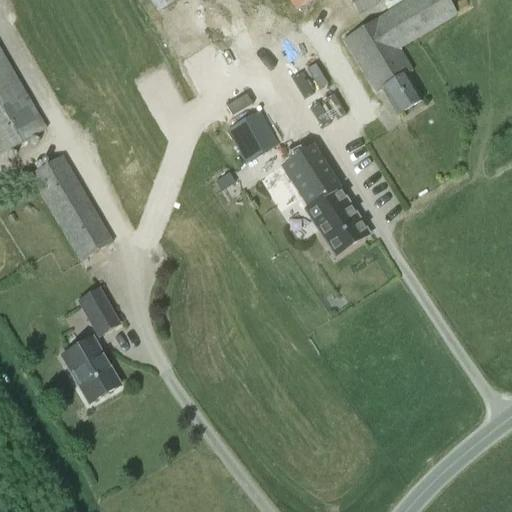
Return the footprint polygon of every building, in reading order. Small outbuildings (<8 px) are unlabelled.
[(213,54),(202,35),(178,0),(147,0),(180,48),(184,45),(194,63),(191,65),(231,130),(227,133),(245,166),(279,147),(260,114),(253,118),(232,84),(214,53),(213,54)] [(272,31),(251,0),(200,0),(235,54),(272,31)] [(286,0),(295,12),(312,0),(286,0)] [(422,104),(406,76),(413,72),(401,51),(457,17),(447,0),(412,0),(341,42),(375,96),(381,92),(397,119),(422,104)] [(347,0),(359,18),(379,5),(378,3),(382,0),(347,0)] [(314,40),(265,67),(305,137),(353,110),(314,40)] [(0,158),(46,132),(0,54),(0,158)] [(312,149),(263,181),(290,221),(307,211),(318,227),(315,229),(335,259),(362,241),(344,213),(351,208),(312,149)] [(80,263),(112,245),(62,158),(30,177),(80,263)] [(228,175),(214,184),(221,194),(235,185),(228,175)] [(99,338),(118,327),(98,293),(79,304),(99,338)] [(89,406),(119,388),(91,341),(62,359),(89,406)]
